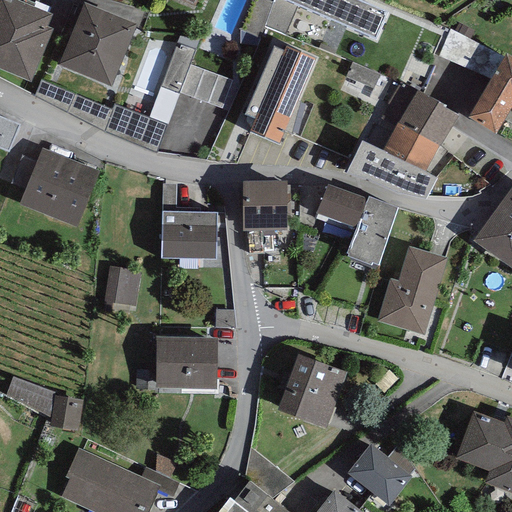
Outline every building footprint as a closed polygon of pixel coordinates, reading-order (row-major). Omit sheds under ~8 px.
[(51,11),(24,0),(0,0),(0,66),(30,79),(52,27),(46,25),(51,11)] [(137,21),(84,0),(83,0),(58,62),(111,84),(137,21)] [(292,0),(375,35),(388,8),(368,0),(292,0)] [(502,56),(450,28),(438,55),(490,78),(502,56)] [(195,49),(177,43),(161,85),(179,92),(190,64),(195,49)] [(315,55),(285,43),(283,48),(274,44),(245,112),(254,116),(249,129),(279,141),(284,128),(297,98),(315,55)] [(511,54),(506,50),(502,56),(490,78),(469,114),(496,131),(511,104),(511,54)] [(380,72),(352,60),(346,76),(374,88),(380,72)] [(232,80),(190,64),(179,92),(221,107),(232,80)] [(73,93),(41,80),(34,95),(66,112),(73,93)] [(379,118),(394,126),(397,120),(440,143),(458,111),(400,80),(379,118)] [(179,92),(161,85),(149,117),(167,124),(179,92)] [(112,110),(73,93),(66,112),(104,130),(112,110)] [(300,99),(297,98),(284,128),(291,130),(300,99)] [(114,105),(112,110),(104,130),(156,152),(167,124),(149,117),(114,105)] [(0,112),(0,144),(8,148),(19,120),(0,112)] [(425,169),(440,143),(397,120),(394,126),(383,147),(425,169)] [(361,138),(346,169),(398,190),(426,196),(437,174),(425,169),(383,147),(361,138)] [(99,170),(42,147),(36,160),(24,189),(19,203),(76,226),(99,170)] [(24,189),(36,160),(22,154),(10,183),(23,188),(24,189)] [(286,227),(286,178),(242,179),(242,228),(246,228),(260,227),(286,227)] [(356,225),(367,196),(328,182),(317,210),(356,225)] [(176,184),(163,183),(162,210),(175,211),(176,184)] [(511,185),(474,239),(511,265),(511,185)] [(399,204),(368,193),(367,196),(356,225),(346,251),(370,260),(371,258),(378,260),(399,204)] [(175,211),(162,210),(161,257),(214,258),(215,211),(175,211)] [(262,250),(260,227),(246,228),(248,251),(262,250)] [(446,256),(409,245),(398,281),(390,279),(379,319),(424,332),(446,256)] [(140,270),(109,266),(103,309),(119,311),(120,304),(135,306),(140,270)] [(234,310),(215,308),(214,326),(235,326),(234,310)] [(217,336),(157,334),(155,386),(216,388),(217,336)] [(346,369),(298,352),(277,407),(325,425),(346,369)] [(54,391),(12,376),(6,393),(50,416),(54,391)] [(84,399),(55,394),(50,424),(79,428),(84,399)] [(503,420),(473,408),(455,456),(490,469),(486,480),(511,490),(511,416),(506,414),(503,420)] [(412,473),(370,441),(348,471),(389,502),(412,473)] [(141,475),(78,446),(65,475),(70,477),(61,495),(98,511),(141,511),(147,511),(158,489),(161,484),(141,475)] [(235,497),(223,511),(288,511),(270,498),(294,480),(250,447),(249,478),(235,497)] [(156,453),(149,468),(169,477),(176,462),(156,453)] [(145,466),(141,475),(161,484),(158,489),(172,495),(178,482),(169,477),(149,468),(145,466)] [(364,511),(334,487),(314,511),(364,511)] [(223,511),(235,497),(229,494),(215,511),(223,511)]
